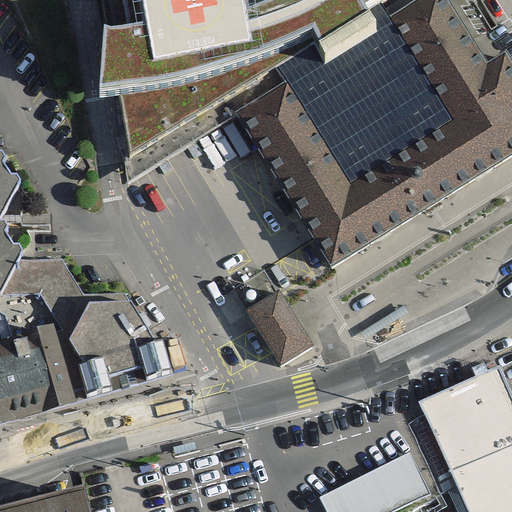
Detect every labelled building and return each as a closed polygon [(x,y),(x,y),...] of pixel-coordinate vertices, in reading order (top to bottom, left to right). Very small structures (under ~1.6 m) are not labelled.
[(119,0),(124,43),(105,46),(100,111),(122,108),(130,160),(125,167),(129,184),(233,121),(332,275),(435,211),(511,163),(511,70),(505,60),(490,69),(444,0),(428,0),(388,23),(382,11),(394,0),(119,0)] [(3,158),(0,157),(0,228),(2,226),(22,190),(18,182),(11,181),(4,170),(7,165),(3,158)] [(0,232),(0,301),(21,263),(0,232)] [(21,263),(0,301),(46,307),(58,327),(88,302),(63,262),(21,263)] [(280,296),(247,317),(280,372),(313,352),(280,296)] [(99,319),(81,357),(99,405),(181,379),(144,317),(99,319)] [(61,339),(0,356),(0,436),(82,413),(61,339)] [(511,402),(497,369),(416,404),(446,476),(511,446),(511,402)] [(511,511),(511,446),(446,476),(455,497),(461,511),(511,511)] [(408,454),(319,500),(325,511),(397,511),(430,495),(408,454)] [(87,511),(81,481),(3,501),(7,511),(87,511)]
